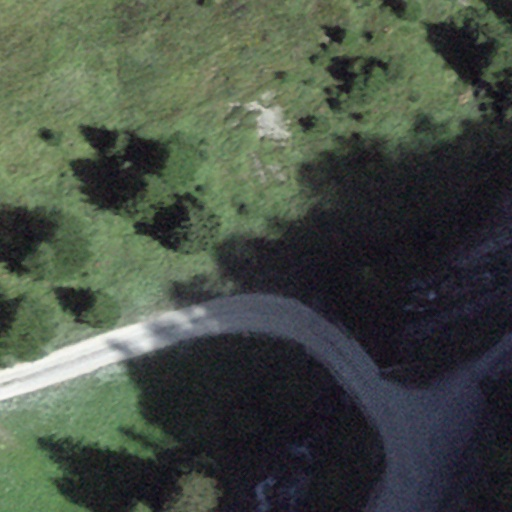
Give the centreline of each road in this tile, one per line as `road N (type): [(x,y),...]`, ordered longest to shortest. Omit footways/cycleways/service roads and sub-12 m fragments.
road 1 (track): [(403,511),(408,428),(378,385),(304,312),(219,298),(0,368)]
road 2 (track): [(408,428),(511,349)]
